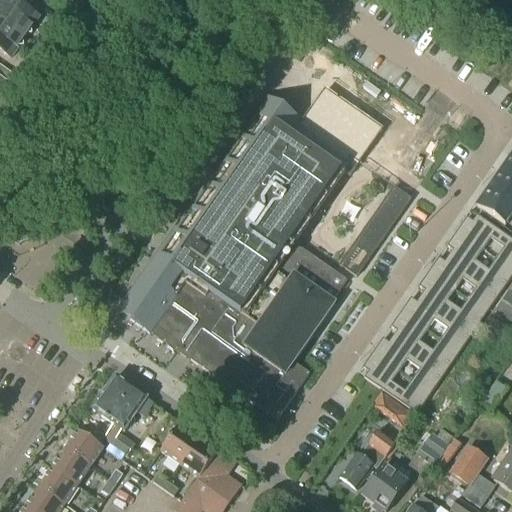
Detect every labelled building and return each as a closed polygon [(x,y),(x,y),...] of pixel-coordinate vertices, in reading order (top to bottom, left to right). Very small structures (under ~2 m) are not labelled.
[(1,0),(0,2),(0,24),(23,40),(37,20),(21,9),(26,0),(1,0)] [(0,54),(9,61),(23,40),(0,24),(0,54)] [(184,243),(130,321),(273,421),(277,424),(296,396),(301,389),(310,377),(294,366),(313,339),(335,307),(332,305),(347,284),(291,245),(340,173),(349,179),(358,166),(350,160),(324,142),(314,135),(299,125),(291,119),(267,102),(174,236),(184,243)] [(511,160),(509,159),(498,175),(511,184),(511,160)] [(511,184),(498,175),(487,191),(511,208),(511,184)] [(393,191),(339,268),(354,279),(356,280),(410,203),(410,202),(393,191)] [(511,208),(487,191),(475,208),(504,228),(505,228),(511,218),(511,208)] [(42,231),(42,230),(41,224),(39,219),(35,215),(31,211),(26,209),(20,208),(15,209),(10,211),(5,214),(1,218),(0,221),(0,238),(1,241),(4,244),(7,247),(10,249),(15,251),(19,252),(23,251),(27,250),(31,249),(34,246),(37,243),(40,239),(41,235),(42,231)] [(467,220),(457,235),(490,258),(497,247),(511,257),(504,267),(511,273),(511,242),(477,218),(472,224),(467,220)] [(457,235),(446,249),(452,254),(448,259),(501,296),(511,280),(511,273),(504,267),(496,278),(483,269),(490,258),(457,235)] [(439,261),(429,275),(462,298),(469,288),(483,297),(476,308),(487,316),(501,296),(448,259),(445,265),(439,261)] [(429,275),(418,290),(424,294),(420,300),(473,336),(487,316),(476,308),(468,319),(455,309),(462,298),(429,275)] [(494,314),(511,326),(511,294),(509,293),(494,314)] [(411,301),(401,316),(434,339),(441,328),(455,338),(448,348),(459,356),(473,336),(420,300),(417,305),(411,301)] [(401,316),(390,330),(396,334),(392,340),(445,377),(459,356),(448,348),(440,359),(427,350),(434,339),(401,316)] [(383,342),(373,356),(406,379),(413,369),(427,378),(420,389),(431,397),(445,377),(392,340),(389,346),(383,342)] [(373,356),(362,371),(368,375),(364,381),(417,418),(431,397),(420,389),(412,399),(399,390),(406,379),(373,356)] [(143,421),(152,407),(146,402),(114,380),(92,413),(114,428),(104,443),(127,458),(135,448),(120,438),(122,434),(124,435),(136,416),(143,421)] [(495,385),(480,406),(491,414),(506,393),(495,385)] [(414,419),(381,396),(372,409),(404,432),(414,419)] [(180,469),(198,444),(177,430),(159,455),(180,469)] [(63,455),(88,473),(103,451),(77,434),(63,455)] [(378,434),(368,448),(386,460),(396,446),(378,434)] [(417,459),(433,470),(449,448),(432,437),(417,459)] [(511,497),(511,439),(507,447),(511,451),(511,456),(493,484),(511,497)] [(198,444),(180,469),(198,481),(215,456),(198,444)] [(351,463),(338,481),(356,494),(372,472),(374,470),(377,472),(386,461),(386,460),(368,448),(360,459),(356,457),(351,463)] [(469,488),(477,477),(487,462),(471,451),(456,471),(451,478),(468,490),(469,488)] [(198,481),(196,484),(197,485),(229,507),(241,489),(226,479),(236,464),(218,452),(215,456),(198,481)] [(51,473),(76,491),(88,473),(63,455),(51,473)] [(363,497),(362,498),(374,508),(371,511),(372,511),(387,511),(399,497),(403,491),(408,484),(385,468),(380,474),(363,497)] [(64,509),(76,491),(51,473),(39,491),(64,509)] [(114,490),(122,478),(115,473),(107,486),(114,490)] [(469,488),(487,501),(494,490),(477,477),(469,488)] [(163,494),(163,493),(168,487),(157,479),(152,486),(163,494)] [(176,511),(224,511),(229,507),(197,485),(196,484),(176,511)] [(108,499),(114,490),(107,486),(101,494),(108,499)] [(173,500),(178,493),(168,487),(163,493),(163,494),(173,500)] [(478,511),(487,501),(469,488),(468,490),(461,499),(478,511)] [(458,490),(452,498),(458,502),(459,502),(464,494),(458,490)] [(26,511),(27,511),(61,511),(64,509),(39,491),(26,511)] [(446,506),(453,511),(458,503),(452,498),(446,506)] [(437,511),(438,511),(421,500),(413,511),(412,510),(410,511),(437,511)] [(473,511),(459,502),(452,511),(473,511)]
